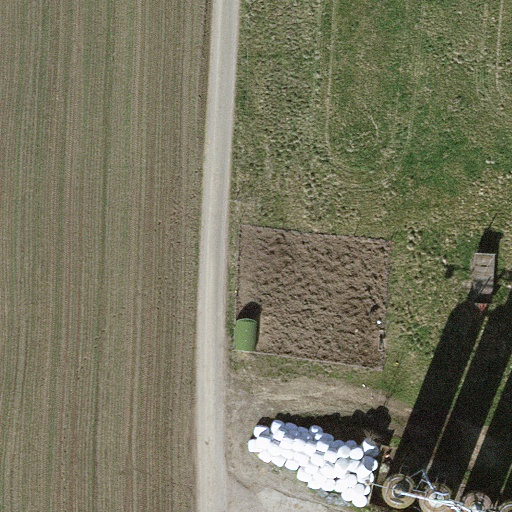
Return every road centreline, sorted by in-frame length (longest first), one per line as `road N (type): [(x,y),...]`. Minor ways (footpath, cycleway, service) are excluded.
road 1 (motorway): [(0,511),(313,0)]
road 2 (track): [(224,511),(231,0)]
